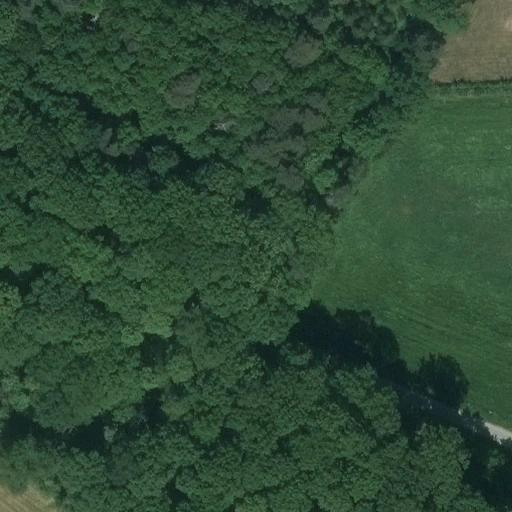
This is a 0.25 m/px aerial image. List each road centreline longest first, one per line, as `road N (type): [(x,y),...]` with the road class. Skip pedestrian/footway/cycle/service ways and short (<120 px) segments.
road 1 (unclassified): [(0,179),(228,320),(511,442)]
road 2 (track): [(253,332),(459,0)]
